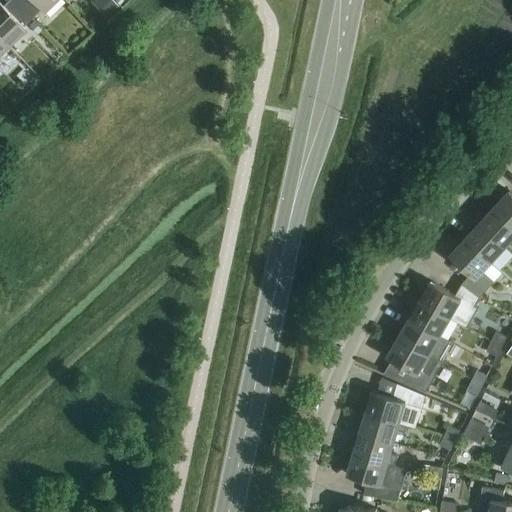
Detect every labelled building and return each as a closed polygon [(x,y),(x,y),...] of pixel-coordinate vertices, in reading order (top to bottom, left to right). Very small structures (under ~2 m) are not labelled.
[(15,0),(15,1),(31,18),(40,10),(43,13),(57,0),(15,0)] [(97,0),(111,15),(126,0),(97,0)] [(0,3),(0,37),(9,47),(26,30),(23,27),(31,18),(15,1),(6,10),(0,3)] [(41,31),(33,22),(29,26),(37,35),(41,31)] [(0,55),(9,47),(0,37),(0,55)] [(511,192),(510,191),(495,207),(511,222),(511,192)] [(484,211),(477,220),(506,247),(511,240),(511,222),(495,207),(488,215),(484,211)] [(473,231),(466,239),(492,263),(506,247),(477,220),(469,228),(473,231)] [(471,274),(462,284),(481,297),(495,282),(484,271),(492,263),(466,239),(450,255),(471,274)] [(432,281),(420,300),(451,318),(457,308),(470,315),(481,297),(462,284),(456,295),(432,281)] [(411,307),(406,317),(440,337),(441,336),(451,318),(420,300),(415,309),(411,307)] [(404,329),(399,338),(440,361),(440,360),(451,342),(441,336),(440,337),(406,317),(400,326),(404,329)] [(497,332),(492,342),(502,347),(507,337),(497,332)] [(440,361),(399,338),(388,357),(411,370),(405,382),(427,392),(444,363),(440,360),(440,361)] [(502,347),(492,342),(487,351),(497,357),(502,347)] [(477,370),(472,380),(483,386),(488,376),(477,370)] [(478,395),(483,386),(472,380),(467,390),(478,395)] [(373,391),(367,412),(408,425),(416,427),(425,396),(403,386),(399,399),(373,391)] [(476,410),(490,416),(494,408),(481,401),(476,410)] [(359,421),(356,432),(394,443),(398,430),(406,433),(408,425),(367,412),(364,423),(359,421)] [(472,418),(468,427),(481,434),(486,425),(472,418)] [(450,426),(445,436),(456,441),(460,431),(450,426)] [(481,434),(468,427),(463,435),(477,442),(481,434)] [(357,444),(354,454),(395,466),(398,456),(391,454),(394,443),(356,432),(353,442),(357,444)] [(456,441),(445,436),(440,446),(451,451),(456,441)] [(503,444),(494,462),(511,470),(511,448),(503,444)] [(395,466),(354,454),(348,475),(374,483),(370,496),(398,501),(402,489),(390,485),(395,466)] [(431,466),(430,477),(442,479),(443,468),(431,466)] [(442,479),(430,477),(428,488),(440,490),(442,479)] [(479,511),(511,511),(511,502),(503,501),(505,491),(484,487),(479,511)] [(441,511),(448,511),(455,511),(457,504),(442,501),(441,511)]
